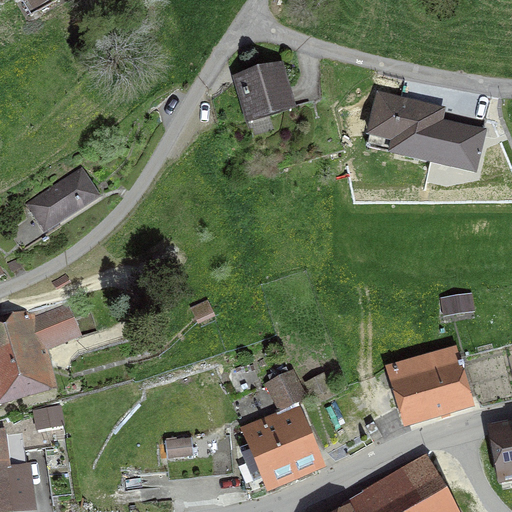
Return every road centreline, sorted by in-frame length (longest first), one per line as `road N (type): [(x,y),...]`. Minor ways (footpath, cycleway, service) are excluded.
road 1 (residential): [(0,290),(53,266),(121,212),(239,24)]
road 2 (residential): [(239,24),(319,49),(511,88)]
road 3 (tertiary): [(278,507),(438,435),(511,415)]
